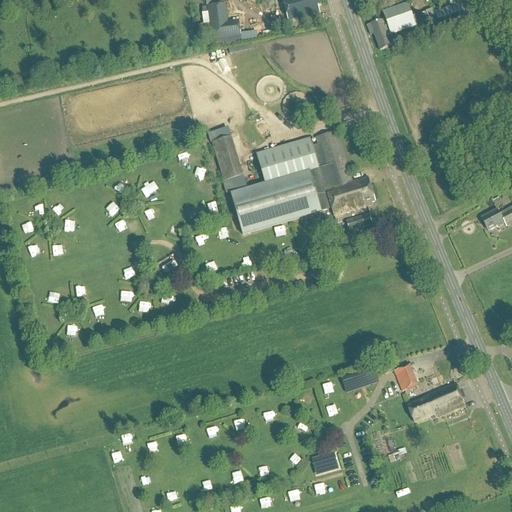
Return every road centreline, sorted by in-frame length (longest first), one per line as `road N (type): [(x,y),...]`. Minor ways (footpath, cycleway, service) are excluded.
road 1 (primary): [(503,406),(347,0)]
road 2 (track): [(258,108),(211,65),(186,61),(0,105)]
